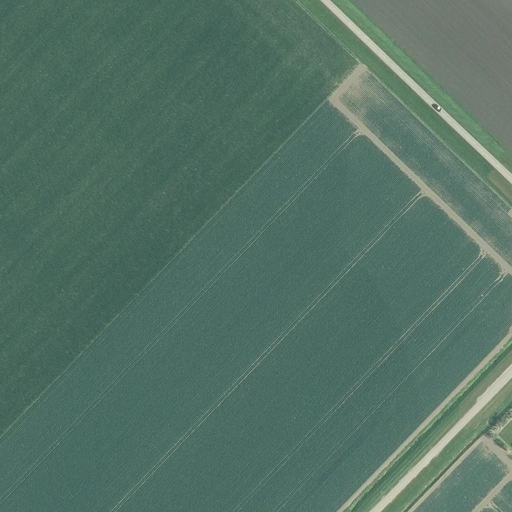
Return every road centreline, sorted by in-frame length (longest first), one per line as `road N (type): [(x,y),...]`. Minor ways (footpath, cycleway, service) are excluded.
road 1 (unclassified): [(511,182),(324,0)]
road 2 (unclassified): [(378,511),(511,376)]
